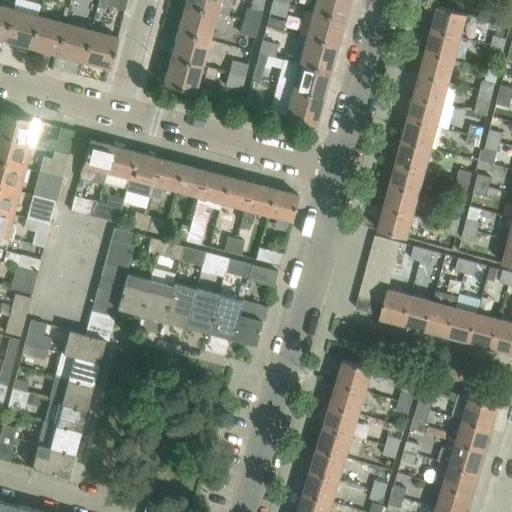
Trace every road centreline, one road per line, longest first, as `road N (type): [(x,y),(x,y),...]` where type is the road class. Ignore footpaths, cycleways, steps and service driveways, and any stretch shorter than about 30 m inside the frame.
road 1 (residential): [(247,511),(336,172)]
road 2 (residential): [(336,172),(116,114)]
road 3 (residential): [(336,172),(382,0)]
road 4 (residential): [(122,511),(0,479)]
road 5 (residential): [(116,114),(0,83)]
